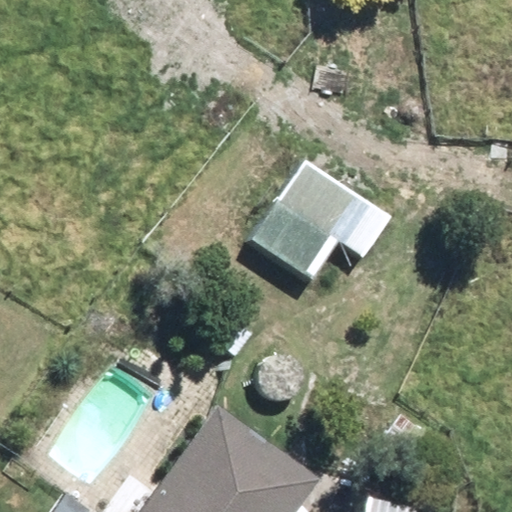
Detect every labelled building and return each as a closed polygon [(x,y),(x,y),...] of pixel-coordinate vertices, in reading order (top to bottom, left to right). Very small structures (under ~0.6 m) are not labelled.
[(385,7),(387,29),(412,28),(410,6),(385,7)] [(461,24),(464,58),(487,57),(484,23),(461,24)] [(386,118),(388,138),(414,136),(412,115),(386,118)] [(248,248),(309,286),(331,251),(357,268),(385,223),(298,169),(248,248)] [(296,511),(313,489),(211,415),(140,511),(296,511)] [(377,441),(412,466),(428,444),(393,420),(377,441)]
